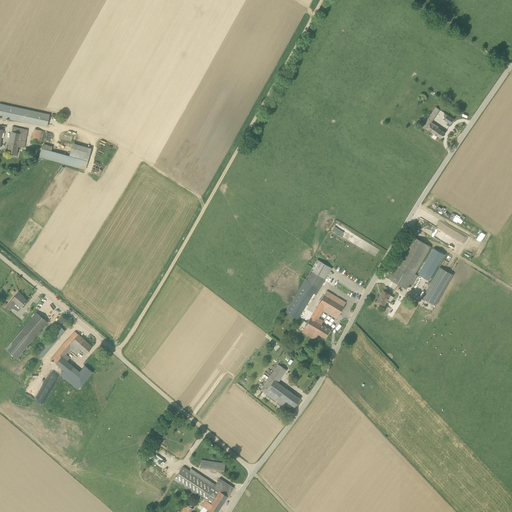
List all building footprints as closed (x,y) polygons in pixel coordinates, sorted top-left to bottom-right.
[(0,116),(47,127),(49,115),(0,104),(0,116)] [(448,115),(444,120),(451,124),(454,119),(448,115)] [(433,121),(428,118),(423,126),(441,138),(445,133),(439,129),(440,128),(432,122),(433,121)] [(28,130),(13,127),(7,153),(16,155),(18,146),(24,148),(28,130)] [(31,142),(41,144),(44,131),(34,129),(31,142)] [(44,144),(40,157),(85,170),(88,161),(87,161),(91,148),(73,143),(69,156),(51,151),(52,146),(44,144)] [(434,228),(466,244),(469,237),(437,222),(434,228)] [(413,236),(389,279),(407,289),(431,247),(413,236)] [(315,295),(331,268),(317,259),(285,312),(296,319),(312,292),(315,295)] [(422,298),(435,306),(453,275),(440,267),(422,298)] [(318,334),(325,338),(330,329),(316,321),(323,311),(336,319),(344,306),(330,298),(332,294),(327,291),(324,295),(302,332),(314,339),(318,334)] [(384,305),(391,295),(383,291),(377,301),(384,305)] [(9,311),(14,305),(16,303),(21,307),(27,300),(21,295),(22,294),(18,292),(12,299),(5,307),(9,311)] [(48,322),(36,312),(5,349),(17,359),(48,322)] [(57,340),(65,330),(60,325),(51,335),(57,340)] [(51,359),(68,373),(73,366),(67,361),(70,358),(66,354),(70,349),(76,354),(80,349),(85,354),(92,347),(75,331),(64,343),(51,359)] [(294,407),(300,399),(269,378),(261,390),(282,406),(286,401),(294,407)] [(201,460),(200,468),(225,470),(225,462),(201,460)] [(174,480),(204,499),(205,500),(202,505),(208,509),(205,511),(217,511),(234,487),(220,478),(215,484),(214,487),(189,470),(183,466),(174,480)]
